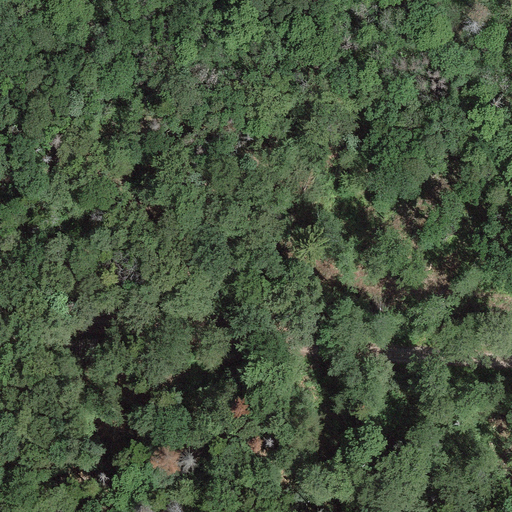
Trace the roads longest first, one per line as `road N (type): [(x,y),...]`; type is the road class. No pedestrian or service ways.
road 1 (track): [(511,363),(133,333),(0,351)]
road 2 (track): [(232,339),(147,216),(82,0)]
